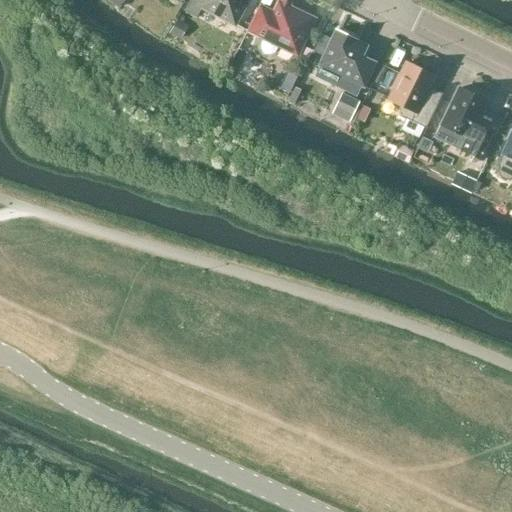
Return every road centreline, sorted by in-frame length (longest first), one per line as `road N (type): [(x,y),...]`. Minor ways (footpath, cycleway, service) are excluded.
road 1 (unclassified): [(314,511),(66,399),(0,352)]
road 2 (residential): [(383,11),(511,70)]
